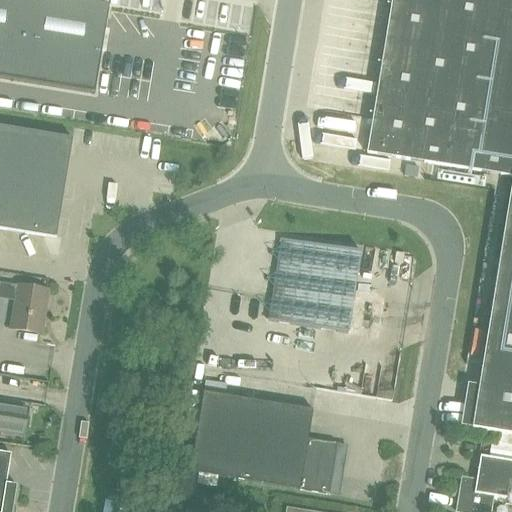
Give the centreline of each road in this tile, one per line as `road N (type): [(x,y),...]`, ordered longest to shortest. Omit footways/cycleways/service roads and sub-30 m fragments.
road 1 (unclassified): [(255,172),(279,187),(425,214),(442,229),(449,248),(410,511)]
road 2 (unclassified): [(60,511),(106,261),(132,232),(224,195),(255,172)]
road 3 (unclassified): [(255,172),(290,0)]
